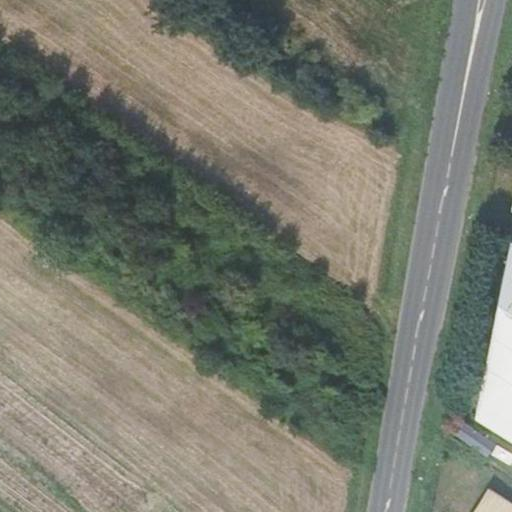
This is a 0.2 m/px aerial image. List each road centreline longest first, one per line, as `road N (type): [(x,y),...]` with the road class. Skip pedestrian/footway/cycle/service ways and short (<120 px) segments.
road 1 (tertiary): [(460,139),(409,385),(392,511)]
road 2 (tertiary): [(460,139),(498,0)]
road 3 (tertiary): [(470,0),(460,139)]
